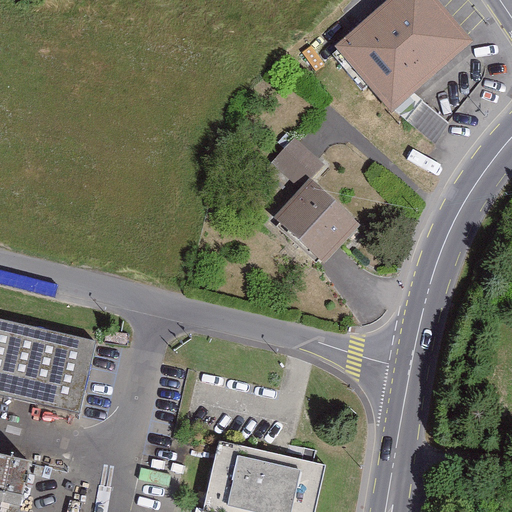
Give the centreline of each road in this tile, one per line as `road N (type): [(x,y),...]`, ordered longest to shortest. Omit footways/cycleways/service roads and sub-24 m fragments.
road 1 (unclassified): [(0,266),(411,371)]
road 2 (secondary): [(511,143),(446,245),(411,371)]
road 3 (secondary): [(411,371),(390,511)]
